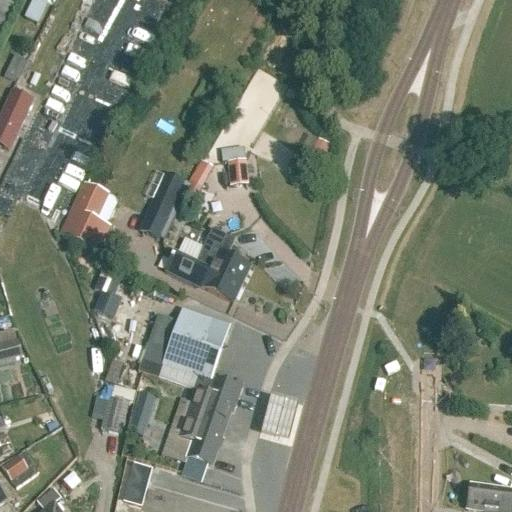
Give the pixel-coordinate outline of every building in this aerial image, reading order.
[(101,0),(78,43),(98,54),(127,0),(101,0)] [(31,19),(25,34),(37,39),(43,25),(31,19)] [(23,77),(33,52),(23,48),(13,73),(23,77)] [(90,72),(95,62),(77,53),(72,63),(90,72)] [(48,103),(41,124),(44,125),(39,138),(59,145),(81,81),(65,76),(55,105),(48,103)] [(115,80),(111,90),(130,98),(134,88),(115,80)] [(12,94),(0,119),(0,149),(7,152),(30,103),(12,94)] [(93,125),(115,134),(124,113),(102,104),(93,125)] [(318,144),(310,161),(322,166),(330,149),(318,144)] [(41,177),(51,158),(37,151),(27,170),(41,177)] [(246,163),(228,165),(231,190),(249,188),(246,163)] [(211,171),(200,165),(189,185),(200,191),(211,171)] [(82,218),(102,227),(109,225),(117,207),(114,201),(82,186),(59,237),(71,242),(82,218)] [(164,247),(185,201),(169,194),(163,207),(154,203),(139,235),(164,247)] [(195,267),(241,288),(249,271),(226,260),(233,243),(210,233),(195,267)] [(241,288),(195,267),(174,257),(164,277),(194,291),(195,289),(232,306),(241,288)] [(116,320),(124,300),(116,296),(121,287),(102,279),(94,298),(98,300),(94,311),(116,320)] [(229,330),(180,313),(176,325),(167,322),(161,340),(170,344),(156,383),(192,395),(177,440),(193,445),(187,462),(211,470),(232,408),(235,409),(242,390),(217,381),(214,374),(229,330)] [(0,365),(21,361),(18,345),(0,348),(0,365)] [(144,440),(156,401),(140,396),(128,435),(144,440)] [(298,405),(269,398),(259,437),(288,445),(298,405)] [(122,437),(129,406),(108,402),(101,433),(122,437)] [(10,484),(27,472),(33,469),(23,456),(1,471),(10,484)] [(152,473),(132,467),(121,506),(141,511),(152,473)] [(27,472),(10,484),(16,493),(33,481),(27,472)] [(511,511),(511,495),(468,489),(464,511),(511,511)] [(56,511),(54,509),(62,503),(54,493),(37,505),(42,511),(56,511)] [(8,511),(0,499),(0,511),(8,511)]
